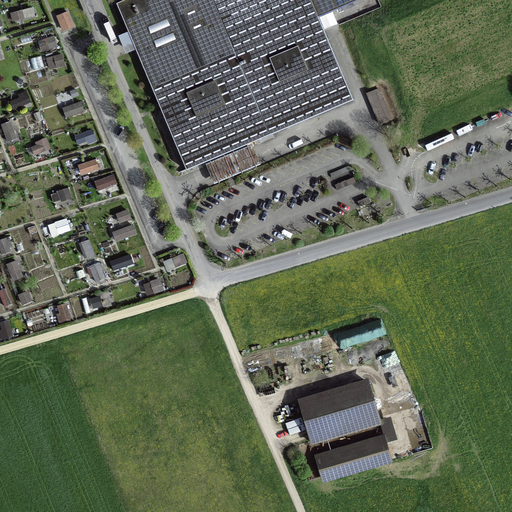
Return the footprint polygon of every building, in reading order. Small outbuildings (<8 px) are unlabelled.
[(123,0),(116,3),(128,31),(118,35),(126,54),(136,49),(187,170),(205,162),(210,175),(214,183),(260,164),(256,155),(251,143),(353,100),(318,16),(356,0),(123,0)] [(10,13),(12,22),(35,16),(33,8),(10,13)] [(63,32),(74,27),(68,12),(57,17),(63,32)] [(38,42),(42,53),(58,47),(54,36),(38,42)] [(49,71),(65,66),(62,54),(46,59),(49,71)] [(393,120),(379,88),(365,94),(379,126),(393,120)] [(9,102),(13,111),(31,103),(26,91),(17,95),(19,98),(9,102)] [(85,112),(81,102),(62,108),(66,119),(85,112)] [(7,143),(17,139),(11,122),(1,125),(7,143)] [(97,142),(92,130),(74,136),(77,145),(87,142),(88,145),(97,142)] [(31,148),(34,156),(41,153),(42,156),(51,152),(50,150),(51,149),(47,138),(35,143),(36,146),(31,148)] [(81,177),(99,170),(95,159),(77,166),(81,177)] [(330,175),(332,179),(351,170),(349,166),(330,175)] [(113,175),(94,182),(97,192),(117,185),(113,175)] [(356,183),(354,177),(335,185),(337,191),(356,183)] [(330,190),(326,179),(319,182),(324,192),(330,190)] [(61,203),(72,200),(68,188),(56,192),(57,193),(51,195),(53,204),(61,201),(61,203)] [(368,197),(357,202),(360,208),(370,203),(368,197)] [(116,214),(119,224),(131,220),(128,210),(116,214)] [(112,233),(116,243),(137,235),(133,225),(112,233)] [(0,240),(0,250),(2,255),(11,252),(10,248),(13,247),(9,237),(0,240)] [(85,259),(95,255),(89,240),(79,244),(85,259)] [(167,272),(187,264),(183,254),(163,262),(167,272)] [(134,265),(130,255),(110,262),(113,272),(134,265)] [(7,265),(13,282),(24,278),(17,261),(7,265)] [(99,263),(89,267),(96,283),(106,279),(99,263)] [(154,295),(164,292),(160,279),(150,282),(150,283),(143,285),(147,297),(154,294),(154,295)] [(0,296),(5,308),(11,305),(3,286),(0,286),(0,296)] [(18,296),(22,306),(32,302),(28,291),(18,296)] [(92,310),(103,307),(101,299),(103,299),(103,296),(89,299),(92,310)] [(59,324),(71,320),(68,310),(69,310),(68,307),(67,307),(66,304),(57,307),(59,314),(56,315),(59,324)] [(0,337),(1,341),(13,337),(8,321),(0,322),(0,325),(1,330),(0,330),(0,337)] [(368,378),(297,399),(311,445),(382,425),(368,378)] [(385,434),(314,455),(322,483),(393,462),(385,434)]
